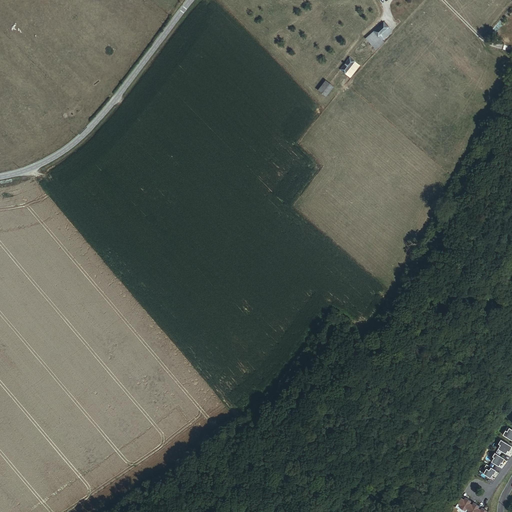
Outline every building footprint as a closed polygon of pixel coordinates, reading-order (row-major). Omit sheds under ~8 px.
[(375,47),(383,40),(381,38),(391,29),(385,23),(368,38),(375,47)] [(381,38),(383,40),(393,32),(391,29),(381,38)] [(356,62),(352,58),(343,70),(347,74),(356,62)] [(327,88),(319,82),(311,92),(318,98),(327,88)] [(502,435),(511,441),(511,429),(509,427),(506,431),(505,430),(502,435)] [(497,449),(505,453),(507,450),(509,451),(511,446),(500,439),(498,444),(500,445),(497,449)] [(502,461),(503,461),(504,458),(495,453),(493,456),(494,457),(491,462),(499,466),(502,461)] [(494,473),(496,470),(486,464),(484,468),(486,469),(483,473),(490,478),(493,472),(494,473)] [(379,493),(393,472),(384,466),(370,487),(379,493)] [(463,511),(469,503),(470,501),(466,499),(465,501),(464,500),(459,498),(454,507),(458,510),(457,511),(459,511),(463,511)] [(474,511),(477,508),(478,506),(475,503),(473,506),(472,505),(469,503),(463,511),(474,511)]
